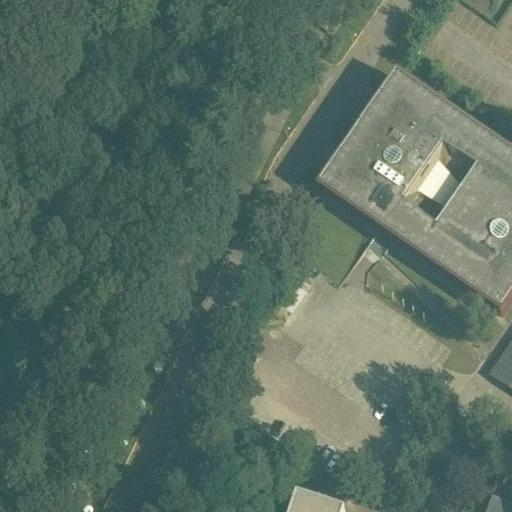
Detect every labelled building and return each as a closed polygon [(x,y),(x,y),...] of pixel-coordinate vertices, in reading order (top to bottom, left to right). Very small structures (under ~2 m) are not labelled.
[(511,307),(511,165),(397,86),(322,195),(503,320),(511,307)] [(511,347),(491,378),(501,385),(504,387),(507,389),(508,390),(511,392),(511,347)] [(511,470),(509,470),(503,489),(511,492),(511,470)] [(339,511),(296,498),(291,511),(339,511)] [(511,511),(511,509),(495,504),(496,503),(494,502),(491,511),(511,511)]
